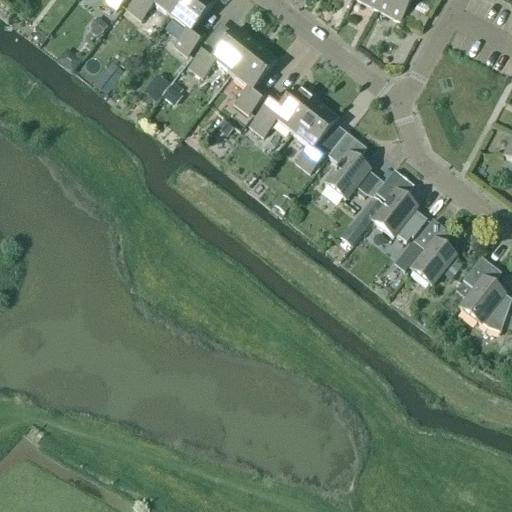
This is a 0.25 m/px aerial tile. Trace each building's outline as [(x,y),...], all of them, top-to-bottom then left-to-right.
[(104,0),(101,4),(115,15),(126,0),(104,0)] [(153,9),(169,22),(185,0),(137,0),(126,14),(140,25),(153,9)] [(194,32),(214,6),(206,0),(185,0),(169,22),(185,34),(172,50),(186,61),(203,40),(194,32)] [(355,0),(354,2),(377,14),(384,0),(355,0)] [(384,0),(377,14),(400,26),(413,0),(384,0)] [(425,0),(421,0),(418,6),(429,12),(433,4),(425,0)] [(96,21),(90,31),(100,38),(107,29),(96,21)] [(214,67),(230,80),(255,49),(234,32),(214,58),(205,51),(188,72),(202,83),(214,67)] [(255,91),(276,65),(255,49),(230,80),(246,93),(234,109),(248,120),(265,98),(255,91)] [(66,52),(56,65),(72,77),(82,65),(66,52)] [(156,79),(153,83),(165,93),(169,88),(156,79)] [(170,89),(162,100),(174,110),(182,100),(178,97),(179,97),(183,92),(174,85),(170,89)] [(275,126),(291,139),(316,107),(295,91),(285,104),(276,97),(249,131),(263,142),(275,126)] [(317,149),(337,124),(316,107),(291,139),(307,152),(295,167),(309,178),(326,157),(317,149)] [(218,130),(216,132),(226,140),(228,138),(233,133),(222,124),(218,130)] [(324,188),(345,204),(368,175),(356,165),(365,154),(346,138),(328,161),(339,170),(324,188)] [(511,141),(503,160),(511,164),(511,141)] [(386,207),(372,226),(392,242),(395,238),(406,247),(410,240),(412,242),(426,225),(414,215),(416,212),(404,202),(413,191),(394,176),(384,188),(375,199),(386,207)] [(282,199),(274,211),(283,218),(292,206),(282,199)] [(372,202),(362,214),(373,223),(383,209),(373,201),(372,202)] [(410,274),(431,290),(455,260),(442,251),(451,239),(432,224),(414,247),(425,256),(410,274)] [(411,247),(402,258),(412,265),(421,254),(411,247)] [(481,263),(454,295),(466,304),(459,312),(480,329),(500,339),(511,305),(491,289),(500,278),(481,263)]
